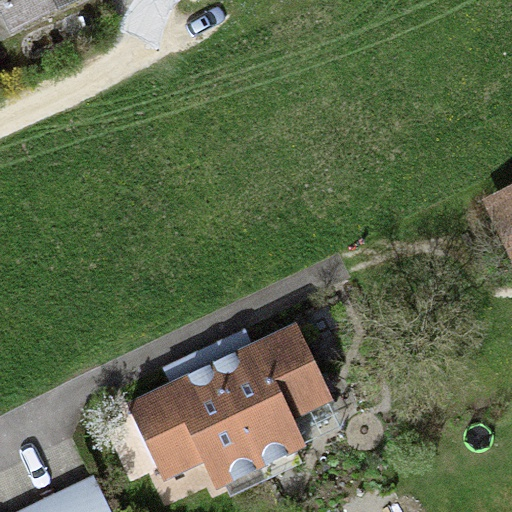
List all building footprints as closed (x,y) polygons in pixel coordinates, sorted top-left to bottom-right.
[(0,0),(0,13),(7,28),(66,0),(0,0)] [(511,188),(487,200),(511,253),(511,188)] [(216,368),(264,468),(318,442),(307,419),(341,404),(304,327),(216,368)] [(264,468),(216,368),(139,404),(176,482),(212,465),(222,487),(264,468)] [(63,494),(70,511),(110,511),(96,480),(63,494)] [(70,511),(63,494),(34,507),(36,511),(70,511)]
